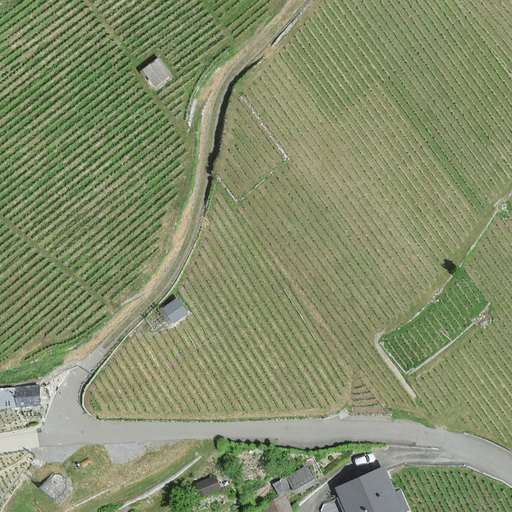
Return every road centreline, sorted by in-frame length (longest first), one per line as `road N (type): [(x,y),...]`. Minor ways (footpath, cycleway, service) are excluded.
road 1 (residential): [(511,471),(447,439),(355,429),(99,432),(0,443)]
road 2 (track): [(65,434),(81,373),(179,262),(227,80),(301,0)]
